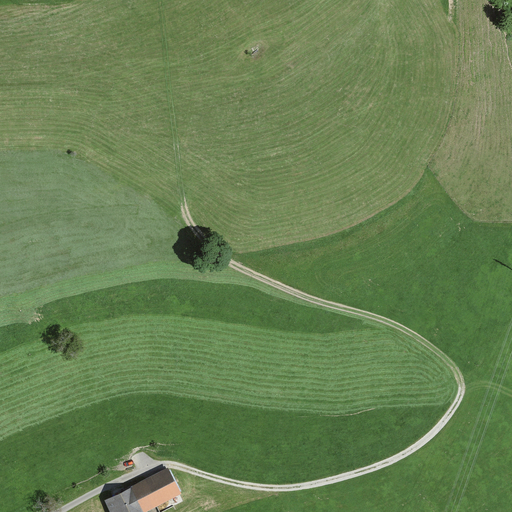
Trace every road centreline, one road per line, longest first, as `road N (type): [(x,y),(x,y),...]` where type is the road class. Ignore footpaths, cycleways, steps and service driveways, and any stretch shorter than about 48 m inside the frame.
road 1 (track): [(163,464),(287,488),(378,465),(419,444),(447,417),(463,386),(453,362)]
road 2 (track): [(453,362),(400,326),(237,265),(208,246),(185,204)]
road 3 (track): [(159,0),(185,204)]
